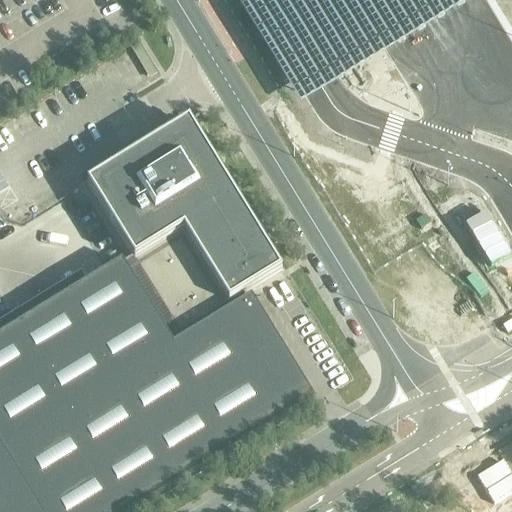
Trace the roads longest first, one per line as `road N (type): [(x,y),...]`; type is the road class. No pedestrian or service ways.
road 1 (unclassified): [(176,0),(415,391)]
road 2 (unclassified): [(278,17),(344,117),(483,165),(511,188)]
road 3 (unclassified): [(415,391),(219,511)]
road 4 (unclassified): [(314,511),(432,439)]
